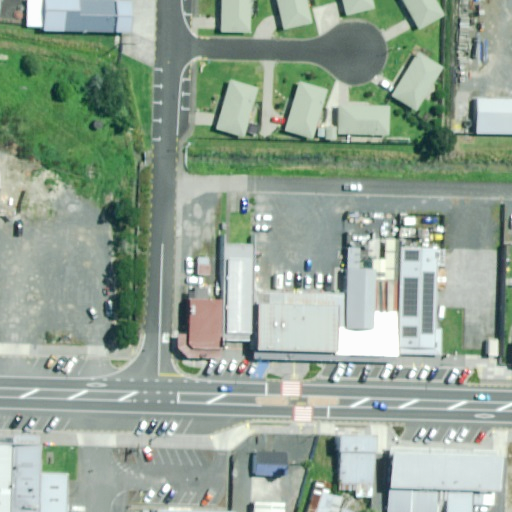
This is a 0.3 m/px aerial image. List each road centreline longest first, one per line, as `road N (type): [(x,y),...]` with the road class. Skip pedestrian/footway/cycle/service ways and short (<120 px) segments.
road 1 (residential): [(170,46),(159,398)]
road 2 (trunk): [(511,408),(159,398)]
road 3 (residential): [(359,52),(170,46)]
road 4 (trunk): [(159,398),(0,393)]
